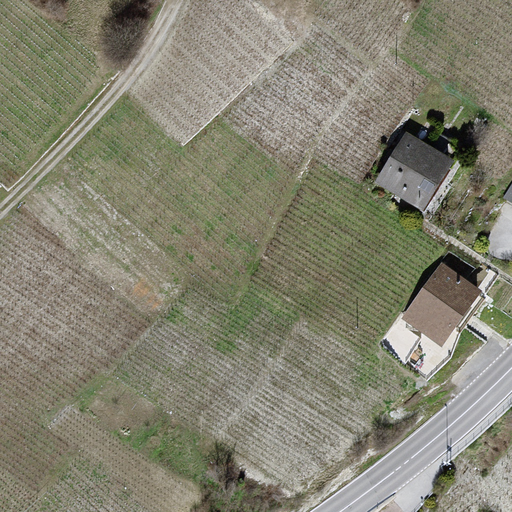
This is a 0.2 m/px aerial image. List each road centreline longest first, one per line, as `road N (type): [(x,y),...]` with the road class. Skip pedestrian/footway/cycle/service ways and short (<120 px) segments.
road 1 (track): [(178,0),(141,75),(0,221)]
road 2 (secondary): [(511,367),(339,511)]
